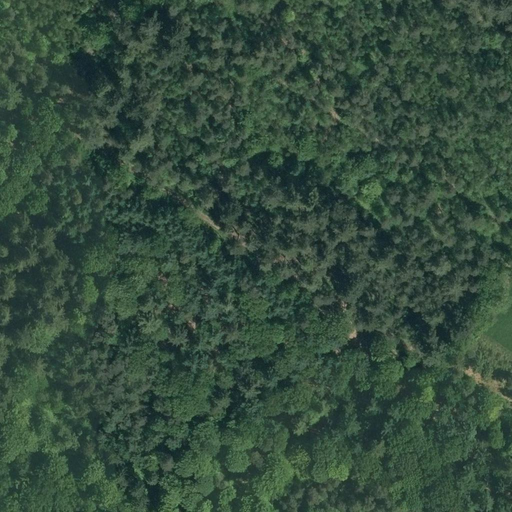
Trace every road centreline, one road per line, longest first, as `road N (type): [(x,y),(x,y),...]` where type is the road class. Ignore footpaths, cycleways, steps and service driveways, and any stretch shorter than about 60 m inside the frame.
road 1 (track): [(52,116),(448,372)]
road 2 (track): [(119,0),(13,189)]
road 3 (track): [(448,372),(511,261)]
